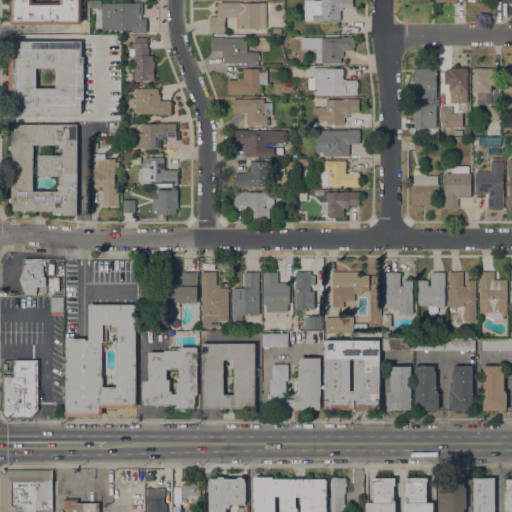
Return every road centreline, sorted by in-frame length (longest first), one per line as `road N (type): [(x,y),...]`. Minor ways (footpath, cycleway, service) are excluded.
road 1 (residential): [(0,231),(84,238),(511,236)]
road 2 (secondary): [(106,442),(511,442)]
road 3 (residential): [(207,237),(205,117),(176,33),(175,0)]
road 4 (residential): [(390,236),(382,0)]
road 5 (residential): [(511,33),(383,34)]
